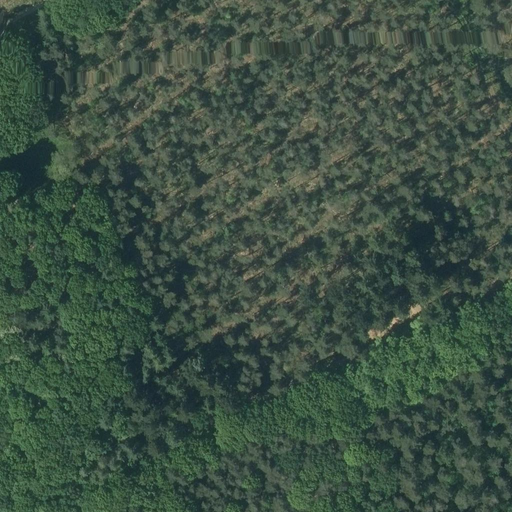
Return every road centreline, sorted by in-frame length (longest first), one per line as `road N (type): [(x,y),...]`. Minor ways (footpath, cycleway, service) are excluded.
road 1 (track): [(84,472),(511,265)]
road 2 (track): [(0,320),(84,472)]
